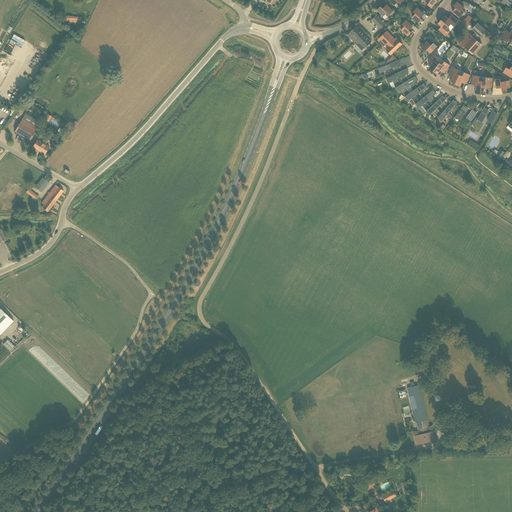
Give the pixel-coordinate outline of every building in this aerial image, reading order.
[(456,7),(453,12),(459,17),(465,12),(462,10),(464,7),(463,7),(461,5),(457,2),(454,5),(456,7)] [(386,18),(388,16),(393,11),(387,4),(383,8),(381,6),(377,9),(386,18)] [(417,7),(412,13),(414,15),(412,17),(419,23),(423,19),(420,17),(424,13),(417,7)] [(385,24),(375,14),(373,17),(374,18),(372,20),(381,29),(385,24)] [(81,24),(82,17),(68,15),(67,21),(81,24)] [(454,27),(459,22),(452,15),(448,19),(445,15),(441,19),(449,26),(451,24),(454,27)] [(464,18),(461,22),(466,25),(472,18),(469,15),(465,19),(464,18)] [(441,19),(438,23),(441,26),(438,30),(446,36),(450,31),(447,29),(449,26),(441,19)] [(406,20),(401,25),(403,28),(401,30),(408,36),(412,32),(409,30),(413,26),(406,20)] [(472,29),(473,30),(475,32),(472,35),(469,32),(459,44),(463,47),(464,48),(464,47),(472,54),(482,44),(476,39),(479,35),(481,36),(486,30),(478,23),(472,29)] [(364,34),(356,26),(350,32),(353,36),(351,39),(355,43),(364,34)] [(501,38),(507,42),(509,38),(511,39),(511,29),(511,32),(507,30),(501,38)] [(377,40),(384,47),(387,44),(390,47),(387,50),(390,54),(390,55),(391,55),(402,44),(396,37),(394,39),(387,31),(377,40)] [(365,48),(371,42),(364,34),(355,43),(359,47),(362,45),(365,48)] [(425,44),(421,48),(425,51),(427,49),(431,53),(437,46),(428,37),(424,42),(425,44)] [(51,53),(56,42),(52,40),(46,51),(51,53)] [(442,59),(434,53),(428,61),(432,64),(429,67),(433,71),(442,59)] [(450,65),(445,61),(442,59),(433,71),(438,74),(440,70),(444,73),(450,65)] [(392,68),(395,74),(399,72),(397,66),(395,61),(387,64),(382,66),(378,68),(380,67),(382,72),(384,71),(387,78),(386,78),(388,77),(391,76),(389,70),(392,68)] [(462,71),(452,66),(448,75),(452,77),(450,81),(455,84),(462,71)] [(511,76),(511,66),(510,69),(506,67),(503,73),(511,78),(511,76)] [(401,77),(403,83),(407,80),(405,75),(402,70),(395,74),(391,76),(388,77),(391,82),(392,81),(396,87),(395,87),(395,88),(397,87),(397,86),(400,85),(397,79),(401,77)] [(471,75),(464,72),(462,71),(455,84),(460,86),(462,82),(466,84),(471,75)] [(483,76),(473,75),(472,85),(476,85),(476,90),(481,91),(483,76)] [(493,78),(486,77),(483,76),(481,91),(486,92),(487,87),(491,88),(493,78)] [(507,90),(506,81),(503,81),(503,78),(495,79),(496,88),(502,87),(502,90),(507,90)] [(409,85),(413,91),(417,88),(413,83),(411,79),(407,80),(403,83),(400,85),(397,86),(397,87),(400,91),(402,90),(405,96),(407,95),(410,93),(406,87),(409,85)] [(419,93),(423,98),(426,95),(423,90),(420,86),(417,88),(413,91),(410,93),(407,95),(410,99),(412,98),(415,103),(415,104),(417,103),(420,101),(416,95),(419,93)] [(429,100),(433,105),(436,101),(433,97),(432,97),(429,93),(426,95),(423,98),(420,101),(417,103),(420,107),(422,105),(426,111),(428,110),(430,107),(426,102),(429,100)] [(433,105),(430,107),(428,110),(432,113),(433,112),(438,117),(440,115),(441,113),(437,108),(439,106),(444,110),(447,107),(443,102),(443,103),(439,99),(436,101),(433,105)] [(450,103),(447,107),(444,110),(441,113),(440,115),(444,118),(445,117),(447,118),(451,118),(452,116),(449,113),(451,110),(456,115),(459,111),(454,107),(450,103)] [(461,109),(454,119),(456,116),(460,119),(465,113),(468,115),(466,117),(467,118),(471,121),(471,120),(478,111),(477,111),(476,113),(473,110),(475,107),(474,107),(473,109),(469,106),(468,108),(464,105),(461,109)] [(482,112),(479,117),(477,116),(474,121),(475,122),(476,122),(477,119),(478,120),(478,119),(482,121),(486,115),(489,117),(488,120),(488,121),(488,120),(492,123),(491,124),(498,112),(498,113),(497,114),(493,112),(493,111),(495,108),(494,110),(490,108),(488,110),(484,108),(486,105),(482,112)] [(30,141),(36,131),(41,122),(26,113),(15,131),(30,141)] [(37,140),(33,147),(45,154),(49,147),(37,140)] [(49,183),(42,178),(34,186),(42,192),(49,183)] [(42,207),(48,212),(63,191),(56,185),(42,203),(44,205),(42,207)] [(29,189),(26,192),(35,199),(38,196),(29,189)] [(0,308),(0,334),(14,321),(1,308),(0,308)] [(9,350),(14,346),(8,339),(3,343),(9,350)] [(414,435),(417,444),(437,440),(435,431),(441,430),(440,424),(429,426),(419,385),(408,388),(418,430),(414,431),(414,435)] [(361,477),(361,476),(361,475),(355,468),(354,467),(353,467),(353,468),(352,469),(352,470),(358,478),(359,478),(360,478),(361,477)] [(376,475),(369,480),(363,484),(366,490),(385,478),(382,474),(377,477),(376,475)] [(511,511),(511,485),(509,489),(510,490),(506,496),(506,495),(494,511),(478,511),(476,507),(468,511),(511,511)] [(396,496),(392,490),(382,496),(386,502),(387,504),(391,502),(390,499),(396,496)]
